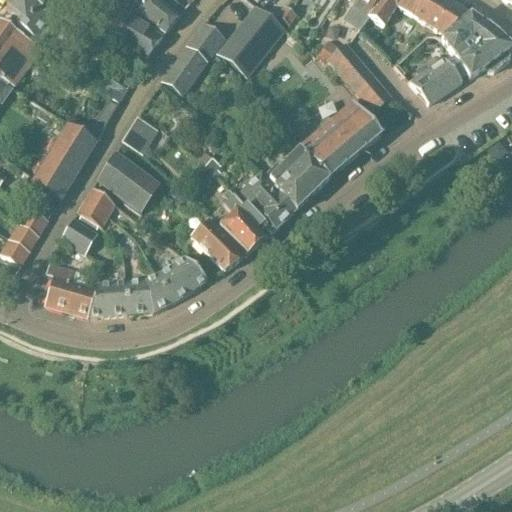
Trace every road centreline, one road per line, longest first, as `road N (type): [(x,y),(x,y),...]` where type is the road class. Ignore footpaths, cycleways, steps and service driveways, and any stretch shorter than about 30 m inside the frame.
road 1 (residential): [(12,319),(64,337),(114,341),(163,328),(435,131)]
road 2 (residential): [(211,0),(105,141),(12,319)]
road 3 (residential): [(435,131),(352,42)]
